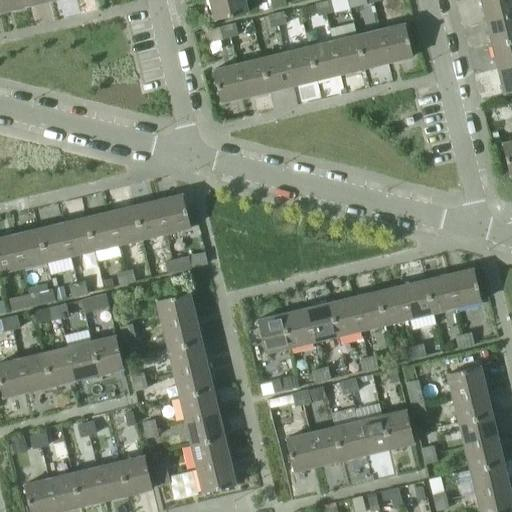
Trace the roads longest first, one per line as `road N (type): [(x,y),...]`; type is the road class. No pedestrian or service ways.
road 1 (residential): [(189,154),(480,230)]
road 2 (residential): [(480,230),(424,0)]
road 3 (residential): [(0,107),(189,154)]
road 4 (residential): [(189,154),(153,0)]
